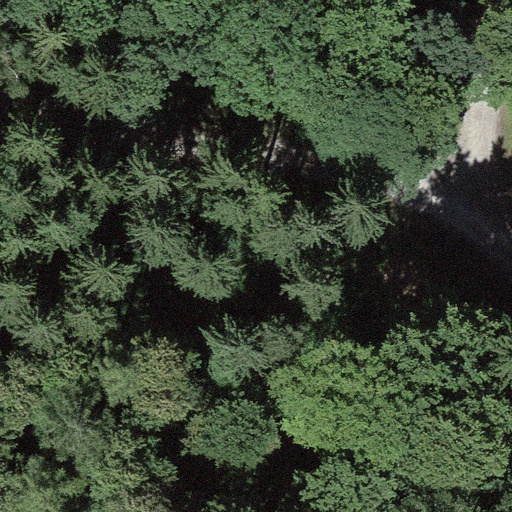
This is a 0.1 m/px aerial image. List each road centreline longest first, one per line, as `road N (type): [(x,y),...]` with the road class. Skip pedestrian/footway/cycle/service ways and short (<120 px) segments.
road 1 (track): [(511,251),(463,196),(0,123)]
road 2 (track): [(493,0),(463,196),(511,202)]
